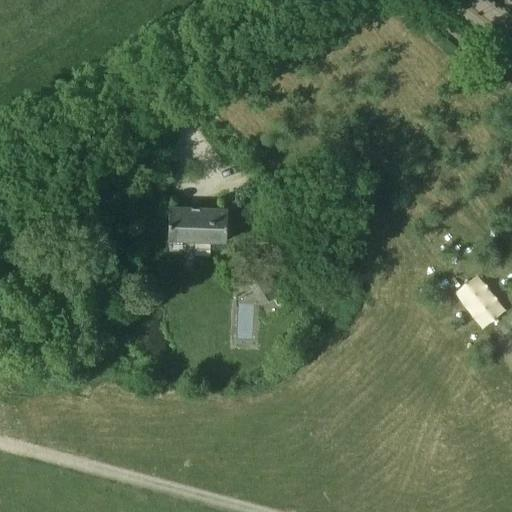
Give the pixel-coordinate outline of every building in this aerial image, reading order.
[(511,0),(487,0),(503,12),(511,1),(511,0)] [(511,19),(511,1),(503,12),(511,19)] [(228,210),(169,208),(167,241),(227,243),(228,210)] [(272,251),(296,252),(298,234),(273,233),(272,251)] [(68,443),(97,414),(89,405),(59,435),(68,443)]
